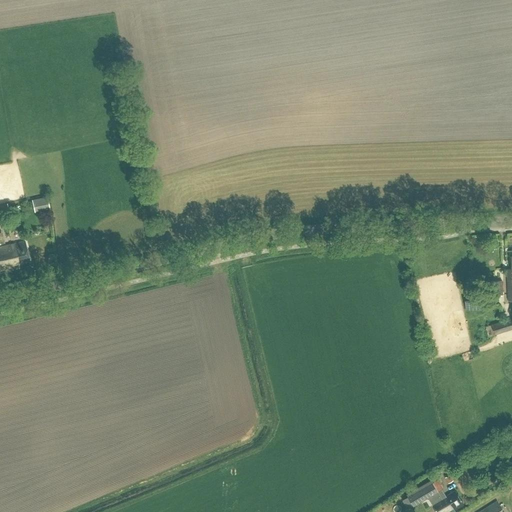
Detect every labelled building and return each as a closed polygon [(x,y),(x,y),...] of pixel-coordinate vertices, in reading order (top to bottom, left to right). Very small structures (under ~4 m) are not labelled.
[(50,209),(47,196),(31,200),(34,212),(50,209)] [(27,260),(23,242),(0,247),(0,270),(12,268),(12,264),(27,260)] [(503,294),(503,280),(490,280),(491,294),(503,294)] [(511,318),(490,324),(493,335),(511,329),(511,318)] [(443,490),(438,481),(404,503),(409,511),(427,499),(430,501),(433,506),(432,506),(436,511),(455,511),(464,506),(455,492),(446,497),(445,498),(441,491),(443,490)] [(504,511),(497,501),(479,511),(504,511)]
